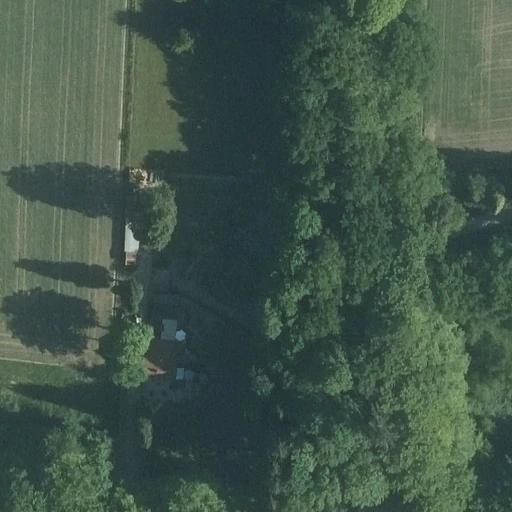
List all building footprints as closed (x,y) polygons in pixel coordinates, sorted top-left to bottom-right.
[(270,178),(270,188),(287,189),(287,179),(270,178)] [(152,300),(175,303),(176,294),(153,291),(152,300)] [(152,300),(150,319),(164,321),(176,322),(178,303),(175,303),(152,300)] [(164,321),(150,319),(149,327),(163,329),(164,321)] [(147,334),(146,348),(173,352),(174,337),(147,334)] [(173,352),(146,348),(144,348),(141,373),(173,377),(176,352),(173,352)]
